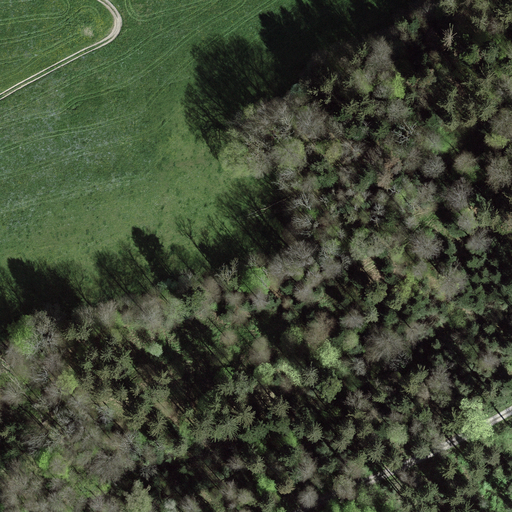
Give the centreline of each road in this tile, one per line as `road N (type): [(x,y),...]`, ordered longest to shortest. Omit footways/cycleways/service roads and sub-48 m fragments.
road 1 (track): [(511,408),(292,511)]
road 2 (track): [(93,0),(113,7),(122,26),(108,43),(0,100)]
